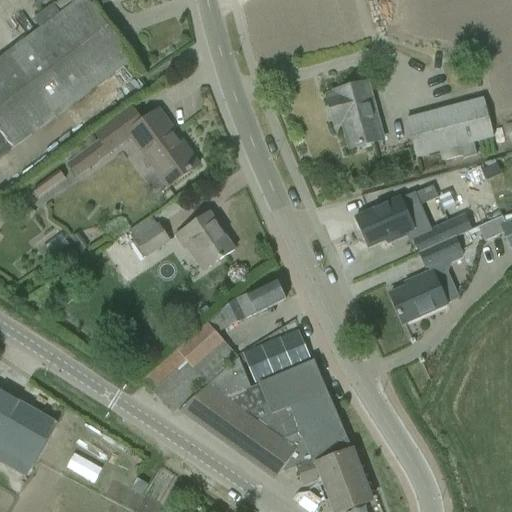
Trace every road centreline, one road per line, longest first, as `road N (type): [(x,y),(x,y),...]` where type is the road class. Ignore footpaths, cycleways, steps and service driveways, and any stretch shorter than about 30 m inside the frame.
road 1 (tertiary): [(204,0),(286,226),(340,346),(419,478),(429,511)]
road 2 (tertiary): [(0,327),(276,511)]
